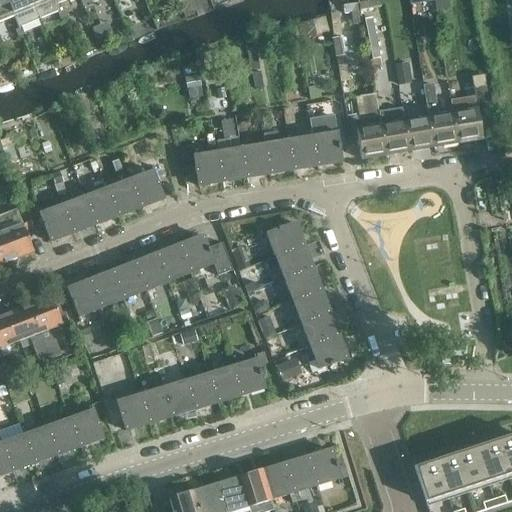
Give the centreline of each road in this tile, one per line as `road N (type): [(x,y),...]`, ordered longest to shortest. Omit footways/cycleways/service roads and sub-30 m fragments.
road 1 (tertiary): [(35,509),(372,401)]
road 2 (residential): [(0,287),(175,222),(326,192)]
road 3 (residential): [(492,395),(458,169)]
road 4 (residential): [(396,394),(326,192)]
road 5 (residential): [(326,192),(458,169)]
